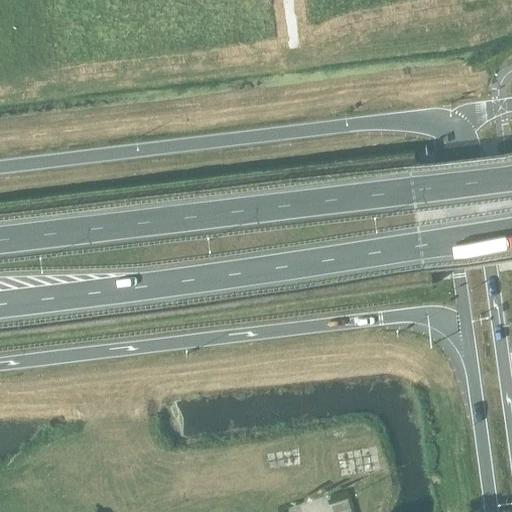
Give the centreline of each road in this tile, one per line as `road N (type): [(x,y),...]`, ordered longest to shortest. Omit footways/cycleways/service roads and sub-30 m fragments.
road 1 (trunk): [(0,300),(511,227)]
road 2 (trunk): [(511,172),(0,236)]
road 3 (trunk): [(0,365),(415,317),(453,327),(471,356)]
road 4 (trunk): [(456,133),(394,121),(0,168)]
road 5 (secondary): [(511,382),(478,182),(456,133)]
road 6 (secondary): [(456,133),(449,197),(471,356)]
road 7 (secondary): [(471,356),(491,511)]
